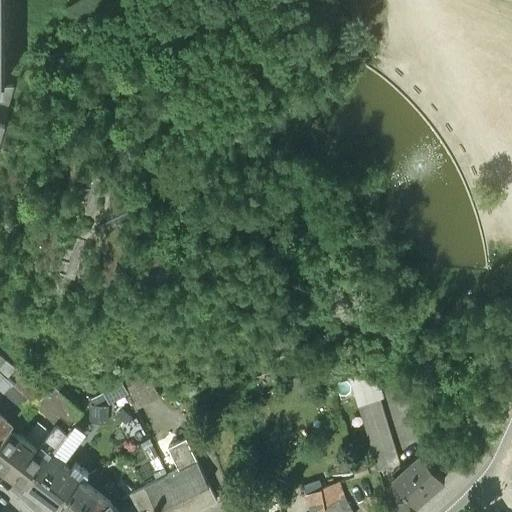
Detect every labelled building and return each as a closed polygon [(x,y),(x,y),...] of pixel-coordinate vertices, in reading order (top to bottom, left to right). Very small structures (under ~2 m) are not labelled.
[(83,0),(68,10),(81,29),(125,0),(83,0)] [(5,82),(0,82),(0,136),(1,136),(9,109),(6,108),(13,82),(5,82)] [(346,374),(374,467),(404,458),(376,365),(346,374)] [(35,402),(0,370),(0,408),(12,420),(12,421),(16,424),(36,402),(35,402)] [(55,381),(35,402),(36,402),(53,419),(71,396),(55,381)] [(71,396),(53,419),(56,421),(65,430),(88,400),(84,396),(78,403),(71,396)] [(0,434),(9,423),(9,424),(12,421),(12,420),(0,408),(0,434)] [(9,424),(9,423),(0,434),(0,462),(26,482),(51,450),(65,430),(56,421),(36,445),(9,424)] [(184,432),(165,442),(177,465),(132,490),(141,507),(130,511),(170,511),(178,508),(180,511),(184,511),(218,496),(184,432)] [(26,482),(63,511),(88,480),(51,450),(26,482)] [(393,479),(414,504),(443,479),(423,455),(393,479)] [(63,511),(88,511),(109,499),(88,480),(63,511)] [(320,487),(304,492),(310,511),(313,511),(317,510),(324,506),(320,487)] [(324,506),(317,510),(318,511),(351,511),(343,495),(324,506)] [(118,511),(109,499),(88,511),(118,511)] [(285,499),(279,501),(283,511),(289,509),(285,499)]
